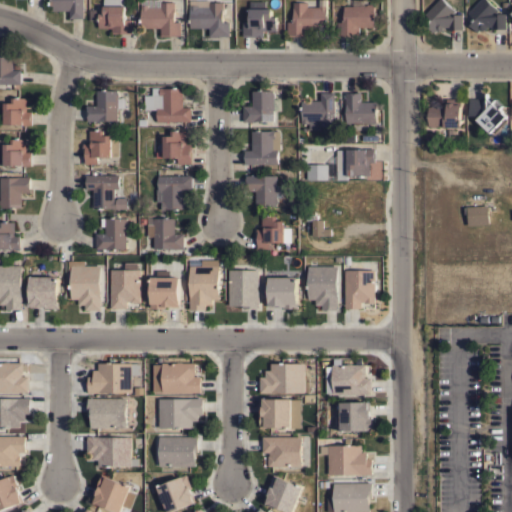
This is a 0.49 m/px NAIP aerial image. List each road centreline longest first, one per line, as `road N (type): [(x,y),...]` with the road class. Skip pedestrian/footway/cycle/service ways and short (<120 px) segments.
road 1 (residential): [(511,62),(133,66),(76,54),(0,23)]
road 2 (residential): [(402,340),(0,337)]
road 3 (residential): [(402,340),(397,0)]
road 4 (residential): [(404,511),(402,340)]
road 5 (residential): [(76,54),(60,122),(55,220)]
road 6 (residential): [(214,66),(220,222)]
road 7 (residential): [(57,484),(57,338)]
road 8 (residential): [(227,482),(226,340)]
